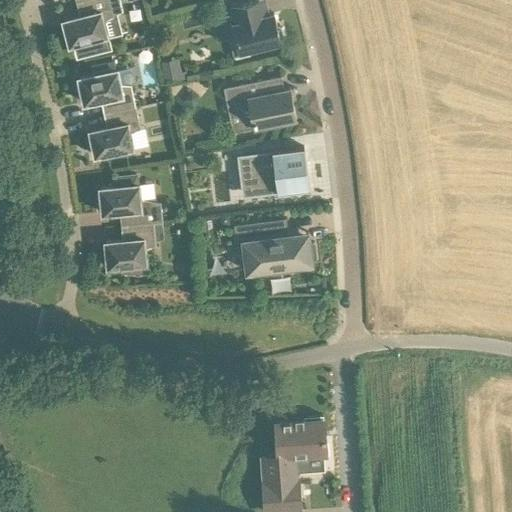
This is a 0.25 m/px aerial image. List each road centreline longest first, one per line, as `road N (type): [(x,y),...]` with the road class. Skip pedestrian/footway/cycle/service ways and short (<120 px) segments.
road 1 (residential): [(357,345),(340,160),(307,0)]
road 2 (residential): [(70,324),(75,252),(56,128),(22,0)]
road 3 (unclassified): [(357,345),(244,367),(204,364),(70,324)]
road 4 (unclassified): [(511,350),(357,345)]
